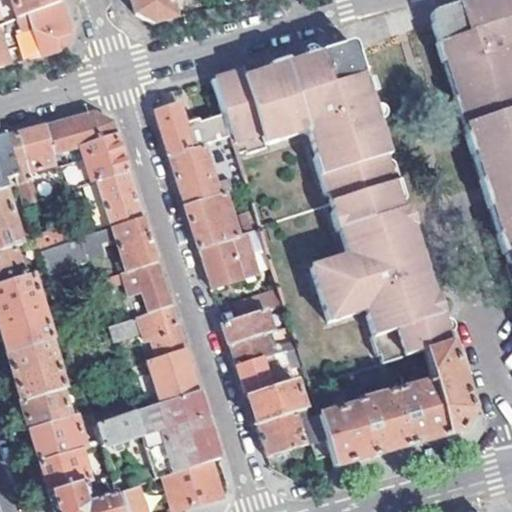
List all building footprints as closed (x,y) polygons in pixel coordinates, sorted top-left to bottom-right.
[(0,0),(0,28),(16,21),(57,3),(56,0),(0,0)] [(131,0),(136,16),(144,20),(152,24),(173,19),(167,0),(131,0)] [(511,0),(461,0),(442,6),(437,13),(432,20),(438,37),(440,43),(486,185),(487,190),(491,200),(511,263),(511,262),(511,0)] [(59,51),(67,35),(57,3),(16,21),(19,32),(31,30),(40,57),(44,56),(59,51)] [(437,13),(442,6),(429,9),(432,20),(437,13)] [(0,67),(8,66),(1,37),(19,32),(16,21),(0,28),(0,67)] [(347,63),(343,51),(289,67),(288,63),(269,69),(270,73),(243,79),(242,73),(211,81),(222,115),(229,139),(245,188),(258,230),(260,237),(293,341),(296,347),(299,357),(315,407),(335,400),(330,383),(421,355),(450,346),(436,304),(427,277),(421,256),(419,250),(357,60),(347,63)] [(345,51),(343,51),(347,63),(357,60),(357,57),(351,54),(345,51)] [(165,94),(155,113),(168,156),(229,139),(222,115),(197,123),(195,118),(182,122),(172,92),(165,94)] [(83,146),(115,136),(111,123),(93,114),(87,116),(44,127),(53,155),(77,148),(78,153),(85,151),(83,146)] [(53,155),(44,127),(23,133),(18,135),(30,173),(56,165),(53,155)] [(30,173),(18,135),(8,137),(4,138),(19,185),(24,204),(39,200),(30,173)] [(88,159),(95,182),(126,172),(117,142),(115,136),(83,146),(85,151),(78,153),(81,161),(88,159)] [(0,192),(4,191),(19,185),(4,138),(0,139),(0,192)] [(182,198),(185,206),(223,194),(245,188),(229,139),(168,156),(182,198)] [(95,182),(110,228),(141,219),(128,179),(126,172),(95,182)] [(4,191),(0,192),(0,249),(13,245),(20,242),(4,191)] [(192,229),(198,248),(236,237),(223,194),(185,206),(192,229)] [(122,274),(155,262),(153,255),(141,219),(110,228),(40,252),(47,276),(89,261),(88,257),(103,252),(100,241),(115,237),(122,260),(118,260),(122,274)] [(198,248),(212,289),(254,276),(246,252),(236,254),(233,245),(260,237),(258,230),(236,237),(198,248)] [(13,245),(0,249),(0,289),(24,282),(13,245)] [(103,280),(107,292),(128,286),(137,316),(170,306),(167,298),(155,262),(122,274),(103,280)] [(36,293),(51,288),(47,276),(32,280),(36,293)] [(24,282),(0,289),(0,331),(7,354),(50,342),(46,328),(36,293),(32,280),(24,282)] [(262,298),(235,305),(241,320),(265,312),(262,298)] [(137,316),(109,326),(113,340),(141,332),(144,341),(149,339),(155,358),(183,349),(176,327),(170,306),(137,316)] [(241,320),(223,325),(228,340),(230,346),(263,336),(265,339),(270,338),(269,333),(273,332),(265,312),(241,320)] [(50,342),(67,337),(61,322),(46,328),(50,342)] [(232,352),(237,366),(296,347),(293,341),(269,348),(265,339),(263,336),(230,346),(232,352)] [(50,342),(7,354),(10,365),(21,400),(62,389),(66,388),(50,342)] [(459,432),(471,412),(463,386),(450,346),(421,355),(430,382),(446,435),(453,434),(459,432)] [(244,390),(246,396),(282,384),(276,364),(299,357),(296,347),(237,366),(244,390)] [(160,378),(167,397),(195,388),(189,369),(183,349),(155,358),(146,362),(150,381),(160,378)] [(256,425),(302,410),(294,381),(282,384),(246,396),(248,403),(256,425)] [(414,444),(446,435),(430,382),(393,394),(409,446),(414,444)] [(62,389),(21,400),(28,423),(30,431),(76,417),(75,411),(69,413),(62,389)] [(151,465),(155,479),(163,477),(210,462),(219,459),(210,432),(198,394),(135,413),(141,433),(151,465)] [(376,455),(409,446),(393,394),(355,405),(356,409),(370,457),(376,455)] [(256,425),(266,457),(310,444),(314,459),(329,453),(318,419),(315,407),(302,410),(256,425)] [(109,408),(91,414),(94,425),(114,419),(109,408)] [(365,458),(370,457),(356,409),(318,419),(329,453),(334,467),(365,458)] [(94,425),(100,445),(141,433),(135,413),(114,419),(94,425)] [(76,417),(30,431),(38,454),(40,462),(81,450),(86,448),(76,417)] [(81,450),(40,462),(47,485),(49,492),(90,480),(81,450)] [(163,477),(172,511),(221,498),(210,462),(163,477)] [(151,465),(133,472),(137,485),(155,479),(151,465)] [(121,511),(116,496),(99,501),(92,480),(90,480),(49,492),(55,511),(121,511)] [(123,490),(128,511),(143,511),(137,485),(123,490)]
